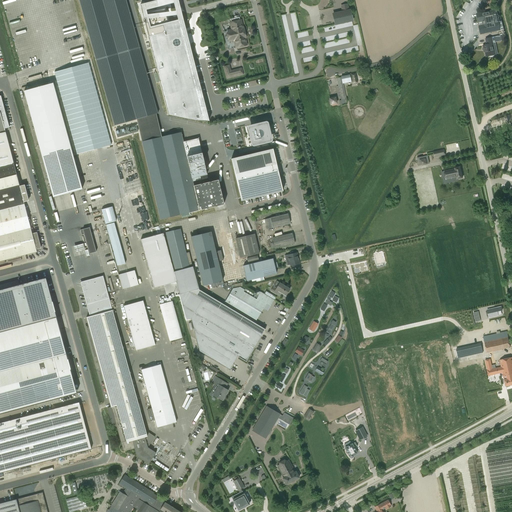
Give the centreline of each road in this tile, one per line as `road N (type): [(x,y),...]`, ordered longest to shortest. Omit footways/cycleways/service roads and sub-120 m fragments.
road 1 (unclassified): [(189,496),(314,271),(298,197)]
road 2 (unclassified): [(511,294),(447,0)]
road 3 (unknown): [(4,86),(78,75),(147,289)]
road 4 (unknown): [(250,431),(266,404),(265,388),(200,358),(185,311),(209,298),(276,338)]
road 5 (tertiary): [(324,511),(511,411)]
road 6 (unclassified): [(107,453),(54,258)]
road 7 (unclassified): [(54,258),(8,93)]
road 8 (unclassified): [(298,197),(278,114),(215,130)]
